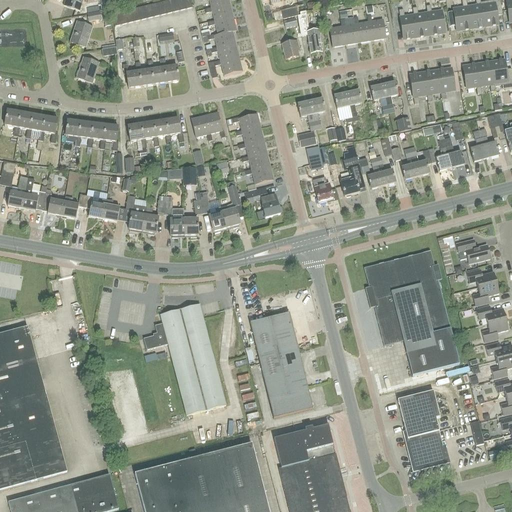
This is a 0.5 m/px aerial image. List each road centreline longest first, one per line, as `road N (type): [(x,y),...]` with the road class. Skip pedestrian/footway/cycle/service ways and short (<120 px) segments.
road 1 (tertiary): [(0,242),(157,269),(220,265),(310,242)]
road 2 (unclassified): [(384,507),(310,242)]
road 3 (unclassified): [(268,84),(511,43)]
road 4 (residential): [(52,100),(138,108),(268,84)]
road 5 (tertiary): [(310,242),(511,187)]
road 6 (residential): [(268,84),(310,242)]
road 7 (residential): [(384,507),(511,473)]
